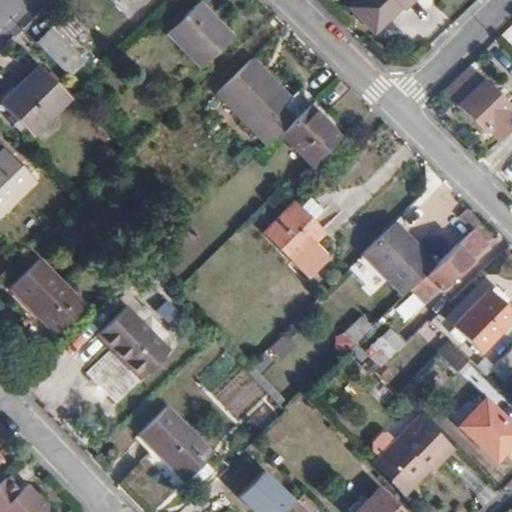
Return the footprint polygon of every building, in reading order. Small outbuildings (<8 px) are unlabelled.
[(139,0),(122,0),(116,6),(124,15),(139,0)] [(393,0),(403,9),(412,0),(393,0)] [(175,39),(205,10),(198,3),(168,32),(175,39)] [(232,38),(205,10),(175,39),(201,67),(232,38)] [(52,25),(35,41),(68,76),(85,60),(52,25)] [(309,105),(313,101),(301,88),(288,101),(250,63),(216,96),(266,147),(279,134),(309,105)] [(511,107),(470,64),(442,91),(485,135),(491,130),(500,140),(511,128),(511,107)] [(8,112),(47,74),(40,67),(1,105),(8,112)] [(69,97),(47,74),(8,112),(30,135),(69,97)] [(338,136),(309,105),(279,134),(310,165),(338,136)] [(5,149),(0,153),(0,212),(33,180),(5,149)] [(326,210),(312,196),(299,209),(313,223),(326,210)] [(313,223),(299,209),(294,203),(265,231),(309,276),(327,258),(313,244),(324,233),(313,223)] [(364,252),(405,294),(411,288),(436,264),(395,222),(364,252)] [(485,246),(470,231),(436,264),(411,288),(426,304),(485,246)] [(39,259),(9,288),(53,334),(83,306),(39,259)] [(511,312),(489,289),(454,325),(481,350),(511,318),(511,312)] [(125,306),(96,335),(139,378),(168,350),(125,306)] [(344,352),(371,326),(360,314),(333,341),(344,352)] [(370,352),(382,364),(404,342),(392,330),(370,352)] [(281,331),(267,351),(282,361),(295,341),(281,331)] [(452,338),(440,350),(459,369),(471,358),(452,338)] [(376,365),(355,343),(348,349),(369,371),(376,365)] [(511,345),(495,363),(506,374),(511,368),(511,345)] [(469,411),(458,423),(493,460),(511,440),(511,425),(484,396),(469,411)] [(451,416),(458,423),(469,411),(462,404),(451,416)] [(167,406),(138,435),(183,482),(188,478),(194,484),(199,484),(214,470),(206,460),(213,453),(167,406)] [(456,450),(423,416),(380,456),(411,488),(428,471),(434,466),(437,468),(456,450)] [(380,456),(371,465),(402,497),(411,488),(380,456)] [(437,468),(434,466),(428,471),(431,474),(437,468)] [(265,472),(240,498),(254,511),(285,511),(296,501),(265,472)] [(10,474),(0,484),(0,511),(55,511),(38,493),(34,497),(25,486),(23,488),(10,474)] [(34,497),(38,493),(29,482),(25,486),(34,497)] [(400,511),(371,482),(343,510),(345,511),(400,511)]
